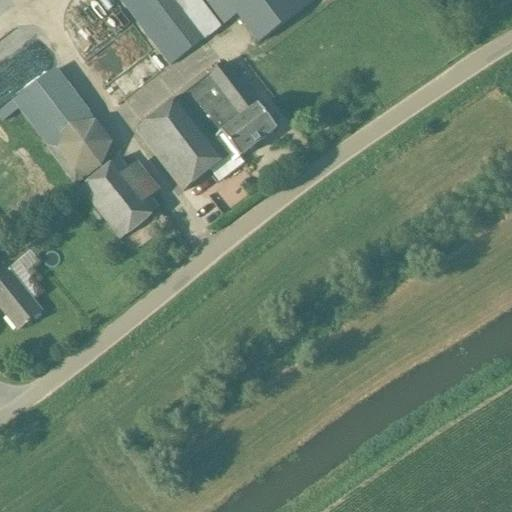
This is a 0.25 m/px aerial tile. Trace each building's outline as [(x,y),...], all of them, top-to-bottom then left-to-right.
[(117,0),(170,68),(237,18),(259,46),(318,0),(117,0)] [(229,159),(216,142),(223,138),(240,159),(276,131),(226,66),(138,135),(182,194),(229,159)] [(12,103),(75,187),(116,156),(111,150),(113,146),(96,123),(93,123),(91,115),(56,70),(12,103)] [(81,191),(120,242),(159,211),(152,200),(129,172),(120,161),(81,191)] [(138,165),(129,172),(152,200),(160,194),(138,165)] [(22,244),(0,261),(0,276),(29,254),(22,244)] [(43,313),(11,274),(0,282),(0,311),(18,333),(43,313)]
